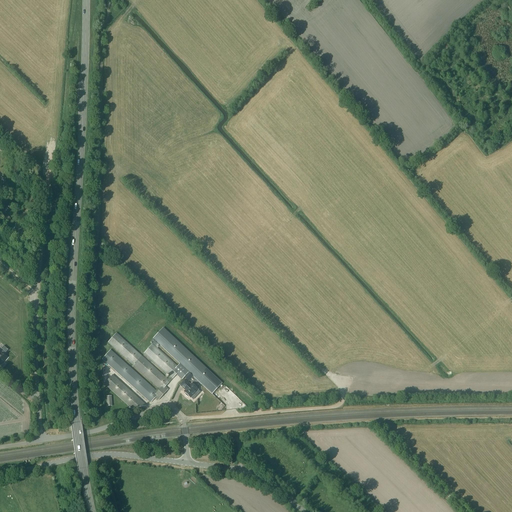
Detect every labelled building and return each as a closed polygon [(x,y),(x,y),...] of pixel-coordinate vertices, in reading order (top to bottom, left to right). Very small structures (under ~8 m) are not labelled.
[(14,223),(8,215),(3,219),(9,226),(14,223)] [(110,350),(102,359),(149,401),(150,403),(155,398),(157,401),(167,390),(165,388),(177,374),(180,378),(182,376),(188,380),(192,375),(212,394),(222,383),(163,328),(153,339),(180,364),(177,367),(152,344),(143,354),(168,376),(170,378),(168,380),(166,379),(138,353),(137,352),(117,333),(114,336),(109,342),(130,362),(133,365),(159,387),(155,391),(130,368),(127,365),(110,350)] [(160,346),(153,339),(150,342),(157,348),(160,346)] [(128,406),(136,397),(112,375),(104,384),(128,406)] [(185,394),(185,395),(187,397),(188,397),(188,396),(190,398),(195,393),(195,392),(197,389),(191,383),(190,385),(184,380),(179,385),(185,390),(184,392),(185,393),(185,394)]
